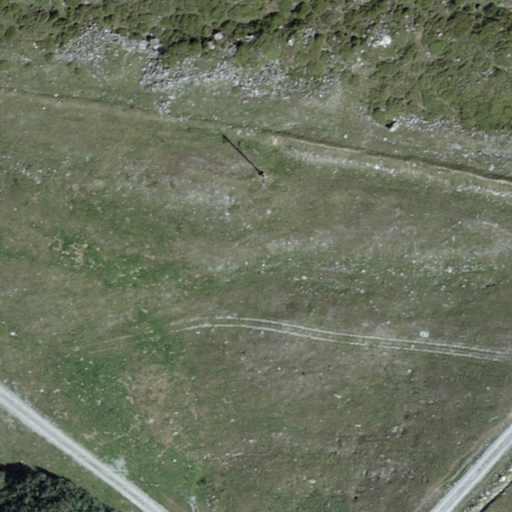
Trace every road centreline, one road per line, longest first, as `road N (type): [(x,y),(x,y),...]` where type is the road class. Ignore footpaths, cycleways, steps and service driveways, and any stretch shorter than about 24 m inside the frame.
road 1 (track): [(511,357),(234,321),(0,357)]
road 2 (track): [(157,511),(0,391)]
